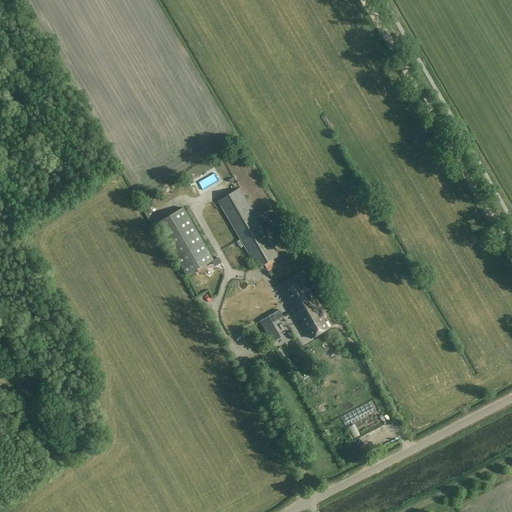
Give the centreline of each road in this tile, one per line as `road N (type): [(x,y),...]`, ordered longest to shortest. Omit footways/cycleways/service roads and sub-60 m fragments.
road 1 (track): [(511,253),(364,0)]
road 2 (track): [(218,249),(231,274),(213,314),(316,497)]
road 3 (unclassified): [(288,511),(511,397)]
